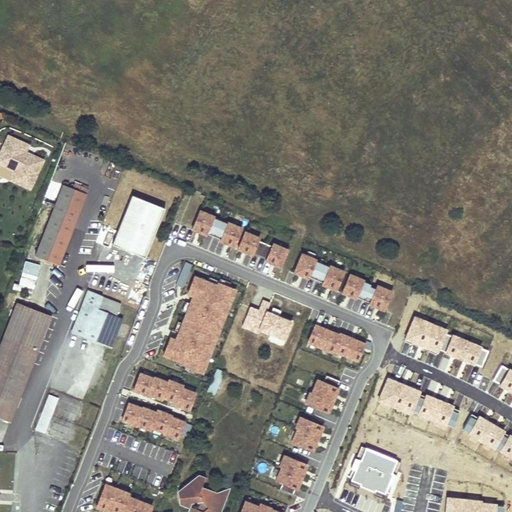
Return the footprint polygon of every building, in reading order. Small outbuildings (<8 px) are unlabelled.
[(5,133),(2,140),(25,149),(28,142),(5,133)] [(9,177),(29,185),(41,155),(25,149),(2,140),(0,144),(0,162),(12,168),(9,177)] [(57,267),(84,197),(62,188),(34,259),(57,267)] [(144,258),(163,209),(130,196),(111,245),(144,258)] [(213,218),(199,212),(192,230),(205,236),(206,235),(214,238),(220,241),(220,242),(233,248),(241,230),(227,224),(227,225),(220,222),(213,219),(213,218)] [(258,240),(244,233),(237,250),(251,257),(252,255),(266,261),(265,262),(279,268),(286,251),(272,245),(271,247),(258,242),(258,240)] [(322,286),(335,292),(343,274),(329,268),(329,269),(314,263),(315,262),(301,256),(294,274),(307,280),(308,279),(322,285),(322,286)] [(26,263),(23,284),(36,286),(39,265),(26,263)] [(184,263),(175,286),(182,289),(192,266),(184,263)] [(87,273),(103,272),(102,265),(87,266),(87,273)] [(363,283),(349,277),(341,295),(355,301),(355,299),(383,312),(390,294),(376,288),(375,292),(369,289),(370,287),(362,284),(363,283)] [(216,287),(194,278),(187,295),(192,297),(210,304),(207,311),(190,304),(177,335),(195,342),(192,348),(175,341),(169,339),(162,356),(185,365),(184,368),(201,375),(234,291),(217,284),(216,287)] [(105,346),(116,318),(121,305),(87,292),(71,333),(105,346)] [(269,306),(261,303),(257,313),(256,315),(263,318),(265,314),(269,306)] [(0,419),(10,423),(51,319),(16,305),(0,346),(0,419)] [(270,315),(265,314),(263,318),(256,315),(257,313),(249,309),(241,328),(257,334),(258,331),(283,342),(290,324),(277,319),(278,315),(271,313),(270,315)] [(105,346),(113,349),(124,321),(116,318),(105,346)] [(413,320),(404,344),(411,347),(412,344),(429,351),(428,354),(435,357),(438,352),(473,367),(473,366),(481,370),(487,354),(480,351),(480,350),(452,338),(451,339),(444,336),(445,333),(413,320)] [(325,331),(314,327),(307,344),(332,354),(332,352),(356,363),(364,346),(353,341),(349,351),(346,349),(350,340),(339,335),(338,337),(328,333),(324,342),(321,341),(325,331)] [(511,374),(508,372),(508,373),(501,368),(492,383),(500,387),(499,388),(511,396),(511,374)] [(152,380),(139,375),(132,391),(146,397),(147,396),(160,401),(161,399),(174,404),(173,406),(187,412),(194,395),(180,390),(181,387),(167,381),(167,384),(153,378),(152,380)] [(308,395),(304,405),(327,414),(337,391),(336,390),(339,383),(325,377),(322,385),(316,382),(310,396),(308,395)] [(395,382),(388,378),(378,403),(409,416),(411,412),(418,415),(417,417),(444,428),(444,426),(452,429),(458,413),(451,410),(452,409),(425,398),(424,399),(418,396),(420,392),(412,389),(411,391),(394,384),(395,382)] [(49,394),(34,430),(44,434),(59,398),(49,394)] [(46,435),(67,442),(81,402),(68,398),(66,405),(57,402),(46,435)] [(127,404),(120,421),(135,427),(135,426),(149,431),(150,429),(162,434),(162,435),(176,441),(182,425),(169,419),(170,417),(156,411),(155,414),(141,409),(141,410),(127,404)] [(511,440),(508,438),(508,439),(502,435),(503,434),(478,420),(477,421),(470,417),(462,431),(468,435),(468,437),(493,451),(493,450),(499,453),(499,454),(511,461),(511,440)] [(321,429),(299,419),(294,430),(296,431),(291,444),(311,453),(321,429)] [(190,428),(183,425),(178,437),(186,440),(190,428)] [(354,461),(359,463),(364,450),(359,448),(354,461)] [(354,461),(353,460),(349,470),(354,472),(349,482),(359,486),(358,488),(373,494),(374,492),(383,496),(387,486),(389,483),(394,485),(397,478),(396,478),(391,476),(397,463),(364,450),(359,463),(354,461)] [(278,492),(291,498),(294,491),(295,491),(306,467),(282,458),(278,468),(280,469),(274,483),(280,485),(278,492)] [(391,476),(396,478),(401,465),(397,463),(391,476)] [(182,489),(180,491),(178,493),(180,504),(188,508),(189,506),(191,502),(198,502),(195,509),(202,511),(201,511),(219,511),(221,511),(219,495),(215,494),(200,489),(204,478),(198,475),(192,481),(189,480),(189,485),(186,482),(186,487),(183,485),(182,489)] [(358,488),(359,486),(349,482),(347,487),(357,491),(358,488)] [(127,495),(103,485),(94,508),(103,511),(104,511),(105,510),(109,511),(148,511),(150,508),(126,498),(127,495)] [(229,490),(215,494),(219,495),(221,511),(229,490)] [(383,496),(374,492),(373,494),(372,497),(381,501),(383,496)] [(502,511),(502,510),(494,509),(494,507),(480,506),(480,504),(446,500),(444,511),(502,511)]
